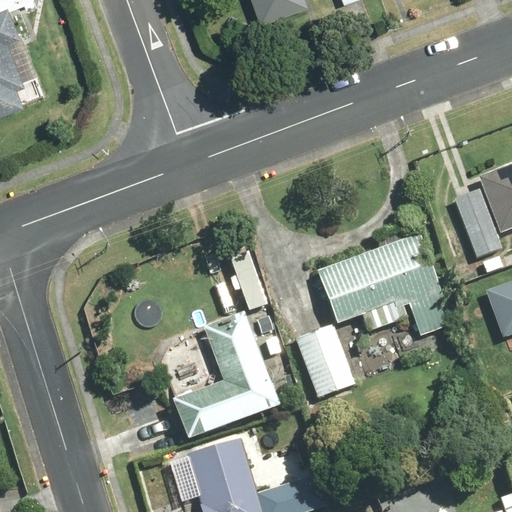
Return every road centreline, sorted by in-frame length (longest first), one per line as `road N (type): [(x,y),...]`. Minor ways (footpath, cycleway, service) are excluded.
road 1 (tertiary): [(188,164),(511,46)]
road 2 (residential): [(0,242),(84,511)]
road 3 (tertiary): [(0,238),(188,164)]
road 4 (residential): [(128,0),(188,164)]
